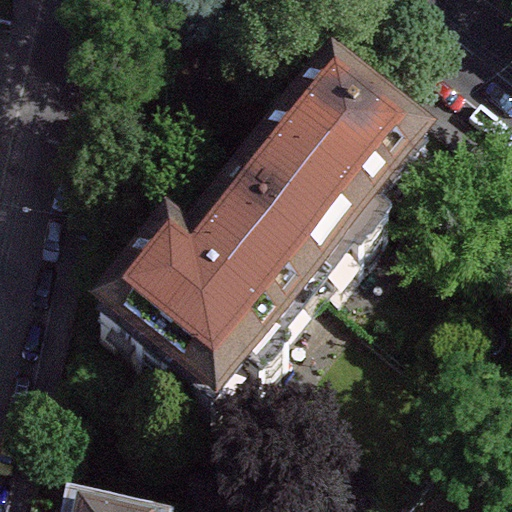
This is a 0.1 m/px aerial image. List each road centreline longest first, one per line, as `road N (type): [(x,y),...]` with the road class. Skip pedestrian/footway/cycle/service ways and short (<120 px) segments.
road 1 (residential): [(0,378),(84,0)]
road 2 (tertiary): [(511,90),(399,0)]
